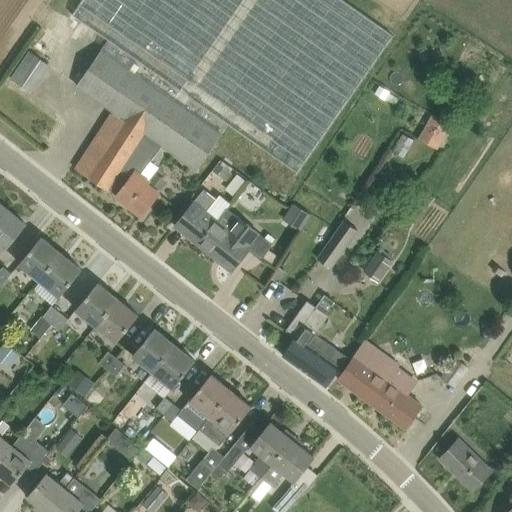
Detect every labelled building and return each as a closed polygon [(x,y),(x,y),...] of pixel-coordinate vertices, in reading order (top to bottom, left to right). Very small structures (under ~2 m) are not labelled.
[(108,190),(109,189),(116,176),(145,132),(158,142),(162,145),(197,170),(230,123),(299,173),(393,37),(340,0),(79,0),(71,12),(108,37),(76,86),(113,112),(76,169),(108,190)] [(30,92),(41,75),(49,65),(41,59),(46,52),(45,51),(52,41),(42,33),(34,44),(36,45),(31,52),(12,79),(30,92)] [(436,148),(446,131),(450,124),(444,120),(451,109),(442,104),(436,115),(433,113),(427,123),(419,137),(419,138),(436,148)] [(150,161),(147,158),(158,142),(145,132),(116,176),(109,189),(117,195),(117,196),(142,215),(160,191),(148,181),(150,179),(142,173),(150,161)] [(218,163),(213,171),(227,181),(232,173),(218,163)] [(227,205),(205,188),(175,225),(196,242),(227,205)] [(298,224),(304,207),(292,202),(285,219),(298,224)] [(0,215),(0,255),(26,223),(6,208),(0,215)] [(228,229),(215,220),(197,242),(232,271),(249,250),(261,259),(273,243),(262,233),(238,216),(228,229)] [(343,219),(318,258),(333,267),(359,231),(343,219)] [(20,264),(40,280),(62,253),(42,237),(20,264)] [(394,238),(384,252),(380,248),(364,271),(378,281),(404,244),(394,238)] [(82,269),(62,253),(40,280),(60,297),(82,269)] [(3,266),(0,269),(0,280),(3,283),(12,272),(3,266)] [(119,298),(98,282),(77,310),(97,326),(119,298)] [(139,315),(119,298),(97,326),(117,343),(139,315)] [(283,355),(304,370),(317,351),(308,345),(311,340),(310,339),(314,332),(327,314),(319,308),(307,300),(286,330),(295,337),(283,355)] [(304,370),(327,386),(341,367),(339,366),(345,359),(333,350),(334,348),(330,345),(355,309),(343,300),(319,335),(314,332),(310,339),(311,340),(308,345),(317,351),(304,370)] [(51,323),(61,312),(53,306),(52,305),(43,317),(44,317),(34,328),(42,335),(44,332),(51,323)] [(61,312),(51,323),(60,330),(69,318),(61,312)] [(175,344),(155,328),(132,355),(153,372),(175,344)] [(366,342),(338,379),(375,406),(377,402),(384,407),(382,410),(405,428),(423,404),(409,394),(417,383),(396,368),(398,366),(366,342)] [(196,360),(175,344),(153,372),(173,388),(196,360)] [(0,359),(9,366),(18,354),(5,345),(0,351),(0,359)] [(118,357),(109,350),(100,362),(109,369),(118,357)] [(440,376),(455,387),(469,367),(455,356),(440,376)] [(125,363),(118,357),(109,369),(116,375),(125,363)] [(95,383),(78,369),(68,383),(85,396),(95,383)] [(189,400),(189,401),(183,408),(187,411),(184,414),(184,417),(195,426),(198,425),(201,428),(232,390),(212,373),(189,400)] [(95,390),(87,399),(97,407),(105,398),(95,390)] [(201,428),(200,429),(221,445),(229,433),(252,406),(232,390),(201,428)] [(84,402),(73,393),(64,404),(75,414),(84,402)] [(165,415),(174,403),(166,397),(165,398),(157,408),(158,409),(164,414),(165,415)] [(182,410),(174,403),(165,415),(174,421),(178,415),(182,410)] [(0,461),(13,445),(1,436),(10,424),(3,419),(0,423),(0,461)] [(250,468),(262,477),(293,439),(272,422),(251,447),(261,454),(250,468)] [(131,428),(127,433),(133,439),(138,434),(131,428)] [(72,429),(64,438),(75,447),(83,438),(72,429)] [(131,440),(121,431),(111,443),(121,451),(131,440)] [(13,445),(0,461),(0,474),(13,484),(28,467),(35,473),(52,452),(36,439),(33,443),(22,434),(13,445)] [(440,458),(473,489),(491,470),(458,438),(440,458)] [(314,456),(293,439),(262,477),(250,491),(261,500),(272,486),(273,486),(284,472),(295,481),(314,456)] [(225,456),(218,464),(228,472),(246,451),(236,443),(225,456)] [(225,456),(217,450),(213,447),(209,452),(187,479),(198,489),(218,464),(225,456)] [(167,467),(154,457),(149,463),(161,474),(167,467)] [(68,471),(75,477),(83,466),(76,461),(68,471)] [(28,496),(47,511),(75,477),(68,471),(59,483),(47,473),(28,496)] [(47,511),(46,511),(77,511),(82,506),(88,511),(90,511),(102,498),(81,482),(75,477),(47,511)] [(153,511),(167,494),(157,486),(143,503),(153,511)] [(285,511),(301,494),(292,486),(273,507),(278,511),(285,511)]
